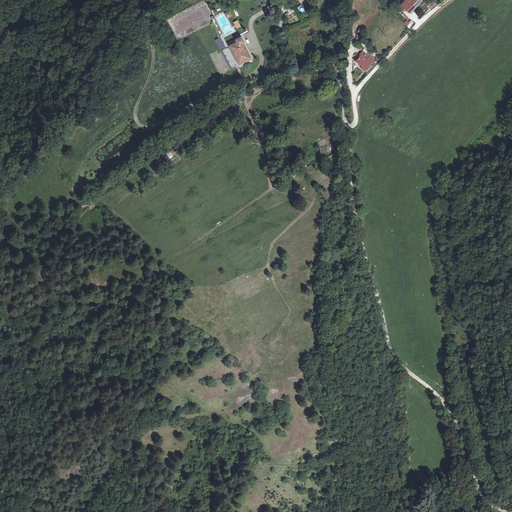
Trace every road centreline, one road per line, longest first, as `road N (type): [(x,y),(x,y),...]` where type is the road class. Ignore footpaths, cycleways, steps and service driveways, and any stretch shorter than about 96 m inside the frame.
road 1 (track): [(346,127),(355,212),(393,357),(443,401),(481,497),(509,511)]
road 2 (track): [(152,21),(153,61),(135,109),(140,125),(153,127),(247,78)]
road 3 (residential): [(342,0),(346,127)]
